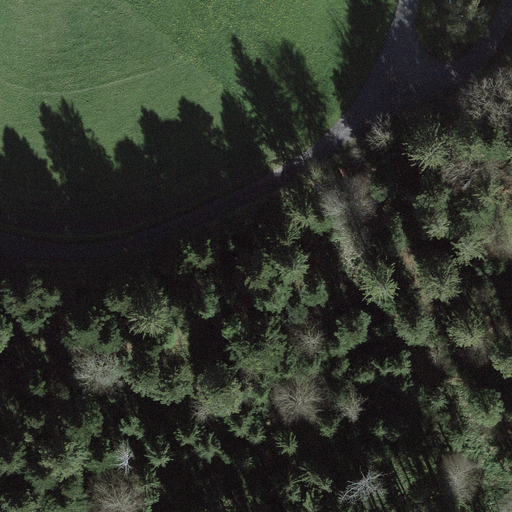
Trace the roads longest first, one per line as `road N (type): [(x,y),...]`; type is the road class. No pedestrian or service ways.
road 1 (unclassified): [(0,239),(75,252),(160,233),(310,158),(356,121),(394,60)]
road 2 (unclassified): [(394,60),(454,72),(482,52),(511,2)]
